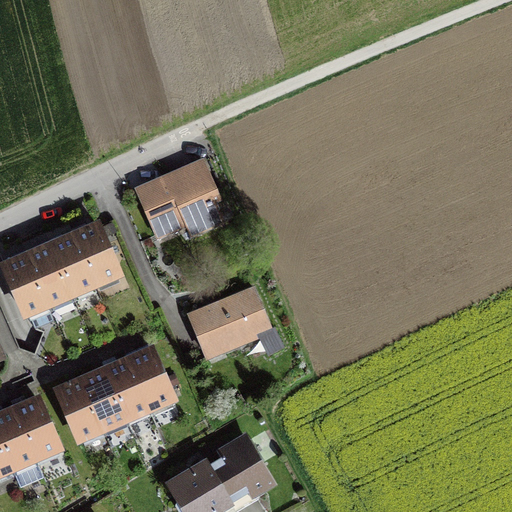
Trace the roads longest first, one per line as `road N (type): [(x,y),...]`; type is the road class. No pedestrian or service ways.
road 1 (track): [(203,123),(498,0)]
road 2 (residential): [(0,224),(203,123)]
